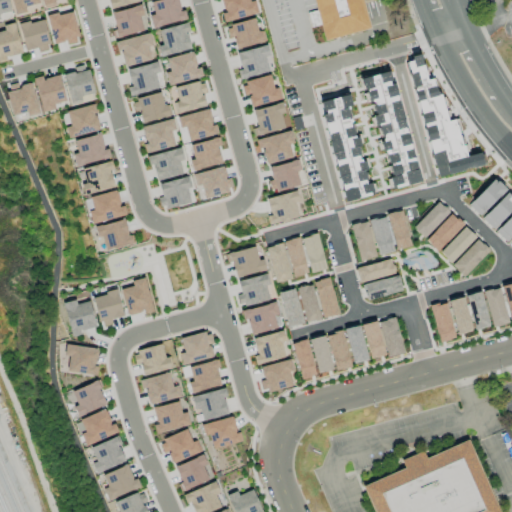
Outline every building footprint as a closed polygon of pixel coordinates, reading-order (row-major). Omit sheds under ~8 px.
[(6,0),(0,0),(0,13),(9,12),(6,0)] [(10,0),(14,15),(62,4),(60,0),(10,0)] [(105,0),(108,10),(136,2),(135,0),(105,0)] [(183,20),(178,0),(153,0),(150,1),(153,14),(148,15),(151,28),(183,20)] [(219,0),(225,22),(257,13),(253,0),(250,0),(249,1),(248,0),(219,0)] [(314,0),(379,0),(380,1),(366,5),(373,31),(326,44),(314,0)] [(114,37),(142,32),(139,16),(142,15),(140,6),(110,11),(114,37)] [(51,44),(77,41),(73,11),(47,15),(51,44)] [(224,26),(227,38),(232,37),(235,49),(261,42),(255,18),(224,26)] [(18,25),(24,51),(37,47),(38,52),(49,49),(41,19),(18,25)] [(0,31),(0,59),(21,54),(13,23),(2,26),(3,30),(0,31)] [(190,50),(185,24),(158,29),(161,46),(157,46),(158,56),(190,50)] [(124,67),(150,59),(146,46),(151,45),(148,33),(114,42),(117,52),(120,51),(124,67)] [(241,78),(268,72),(264,57),(268,56),(266,45),(235,52),(241,78)] [(167,86),(200,77),(193,51),(165,59),(169,72),(164,73),(167,86)] [(404,58),(432,166),(444,163),(447,175),(485,166),(481,151),(465,155),(456,116),(447,119),(436,75),(427,77),(421,53),(404,58)] [(158,73),(156,63),(126,69),(130,87),(127,88),(129,95),(158,89),(154,73),(158,73)] [(85,64),(73,67),(74,71),(62,75),(69,101),(93,94),(85,64)] [(418,181),(391,71),(364,77),(390,188),(418,181)] [(53,104),(65,101),(58,74),(33,80),(41,112),(54,109),(53,104)] [(250,107),(277,100),(271,75),(240,83),(243,96),(247,95),(250,107)] [(168,90),(174,114),(205,106),(201,92),(205,91),(202,80),(168,90)] [(39,114),(29,83),(17,86),(16,83),(4,87),(14,121),(39,114)] [(141,122),(166,117),(161,94),(131,99),(133,112),(139,111),(141,122)] [(320,101),(341,202),(373,195),(370,183),(367,183),(357,137),(354,137),(346,95),(320,101)] [(250,110),(257,135),(283,129),(280,114),(284,114),(281,103),(250,110)] [(99,129),(92,104),(65,111),(69,126),(64,128),(67,138),(99,129)] [(179,128),(185,127),(188,141),(215,134),(208,109),(176,117),(179,128)] [(170,131),(174,129),(172,119),(141,126),(145,144),(142,144),(144,153),(174,146),(170,131)] [(288,144),(293,143),(289,130),(255,140),(257,149),(261,148),(265,164),(291,157),(288,144)] [(109,158),(107,148),(103,149),(99,134),(73,140),(76,153),(71,154),(74,166),(109,158)] [(221,163),(215,138),(189,144),(193,160),(189,160),(191,170),(221,163)] [(182,160),(180,148),(146,156),(148,165),(152,164),(155,180),(181,175),(178,160),(182,160)] [(269,192),(299,186),(295,161),(268,166),(271,181),(267,181),(269,192)] [(110,169),(109,162),(81,167),(84,184),(80,184),(82,194),(113,188),(109,169),(110,169)] [(229,178),(226,179),(222,166),(192,174),(195,186),(199,185),(203,198),(233,190),(229,178)] [(160,209),(190,202),(184,177),(158,184),(161,197),(157,198),(160,209)] [(479,216),(505,189),(493,178),(467,205),(479,216)] [(89,196),(92,211),(87,212),(90,223),(125,216),(123,206),(119,207),(116,191),(89,196)] [(293,202),(298,201),(296,191),(265,198),(270,224),(297,218),(293,202)] [(493,231),(505,242),(511,235),(511,196),(507,191),(481,218),(493,230),(493,231)] [(423,238),(448,212),(436,202),(412,228),(423,238)] [(393,250),(408,247),(402,211),(387,214),(393,250)] [(436,252),(462,225),(450,214),(424,241),(436,252)] [(367,221),(376,256),(392,251),(383,217),(367,221)] [(130,245),(125,220),(93,226),(96,237),(101,237),(104,250),(130,245)] [(375,257),(365,221),(349,225),(359,261),(375,257)] [(449,264),(474,237),(463,226),(438,253),(449,264)] [(323,270),(318,235),(302,237),(307,272),(323,270)] [(285,240),(290,276),(305,274),(299,238),(285,240)] [(450,265),(462,277),(488,251),(477,239),(450,265)] [(274,283),(290,278),(280,243),(264,248),(274,283)] [(233,276),(264,271),(263,259),(257,260),(255,247),(229,252),(233,276)] [(393,275),(390,260),(355,267),(357,281),(393,275)] [(237,280),(239,294),(236,295),(238,306),(268,300),(264,275),(237,280)] [(126,315),(143,311),(143,314),(152,312),(144,277),(130,280),(132,286),(120,289),(126,315)] [(400,293),(397,277),(363,283),(365,298),(400,293)] [(314,281),(320,318),(336,315),(330,278),(314,281)] [(511,283),(502,285),(507,319),(511,318),(511,283)] [(303,323),(318,320),(311,284),(296,287),(303,323)] [(491,327),(507,323),(498,287),(482,291),(491,327)] [(278,292),(285,327),(301,324),(294,289),(278,292)] [(98,326),(111,324),(110,319),(121,317),(117,291),(93,295),(98,326)] [(464,295),(473,329),(488,326),(479,292),(464,295)] [(447,301),(455,335),(471,331),(462,297),(447,301)] [(88,301),(75,304),(74,300),(62,303),(69,335),(95,329),(88,301)] [(277,314),(274,302),(242,311),(249,336),(276,328),(272,315),(277,314)] [(430,306),(436,342),(452,339),(446,302),(430,306)] [(385,357),(401,354),(395,318),(379,321),(385,357)] [(382,356),(376,321),(361,324),(367,358),(382,356)] [(365,360),(359,326),(344,328),(349,363),(365,360)] [(284,358),(280,342),(284,341),(282,331),(251,338),(257,364),(284,358)] [(349,367),(341,331),(326,334),(334,371),(349,367)] [(181,339),(204,332),(205,336),(211,334),(213,343),(208,344),(208,346),(211,346),(214,357),(182,365),(179,354),(185,352),(181,339)] [(331,369),(322,336),(307,340),(316,373),(331,369)] [(299,379),(314,375),(305,340),(290,343),(299,379)] [(66,345),(98,349),(97,351),(98,351),(96,367),(98,367),(97,375),(68,371),(70,356),(65,355),(66,345)] [(133,356),(138,354),(137,352),(161,345),(165,358),(169,357),(172,368),(143,376),(140,363),(135,365),(133,356)] [(189,368),(217,360),(219,368),(216,369),(221,385),(191,393),(188,383),(193,382),(189,368)] [(259,367),(262,380),(259,381),(262,393),(293,385),(287,360),(259,367)] [(139,381),(142,380),(169,373),(172,387),(177,386),(180,396),(150,405),(150,403),(149,403),(146,393),(147,393),(146,390),(147,390),(147,388),(142,389),(139,381)] [(72,392),(99,380),(103,388),(99,389),(106,405),(78,418),(73,408),(78,405),(72,392)] [(191,397),(225,388),(227,397),(223,398),(224,400),(225,400),(229,414),(203,421),(199,409),(194,410),(191,397)] [(153,408),(178,401),(182,414),(186,413),(190,425),(156,434),(154,426),(159,425),(158,422),(157,423),(153,408)] [(80,420),(105,410),(106,411),(112,425),(115,424),(118,432),(86,446),(80,435),(85,433),(80,420)] [(201,426),(232,417),(233,419),(234,419),(237,429),(236,429),(237,432),(235,432),(236,434),(238,433),(239,436),(240,435),(242,441),(229,445),(230,445),(223,447),(213,449),(209,434),(204,436),(201,426)] [(160,445),(164,443),(162,439),(186,429),(192,442),(195,441),(200,452),(174,464),(173,462),(172,463),(169,456),(170,455),(168,451),(164,453),(160,445)] [(91,449),(117,437),(121,444),(120,444),(120,445),(118,446),(118,448),(119,447),(125,462),(96,475),(92,464),(97,462),(91,449)] [(378,511),(368,488),(472,442),(502,511),(378,511)] [(176,466),(203,454),(208,464),(204,466),(210,479),(190,488),(190,489),(185,491),(185,490),(181,491),(178,485),(181,483),(181,482),(183,482),(176,466)] [(103,475),(128,464),(134,478),(133,478),(134,480),(138,478),(142,486),(134,490),(134,489),(116,497),(117,497),(109,501),(103,489),(108,487),(103,475)] [(185,495),(216,481),(221,492),(217,494),(222,507),(210,511),(195,511),(192,504),(193,503),(192,501),(188,503),(185,495)] [(260,511),(252,489),(237,495),(236,491),(225,495),(232,511),(260,511)] [(120,511),(115,502),(137,492),(139,495),(143,493),(147,501),(142,503),(144,506),(145,505),(148,511),(120,511)]
